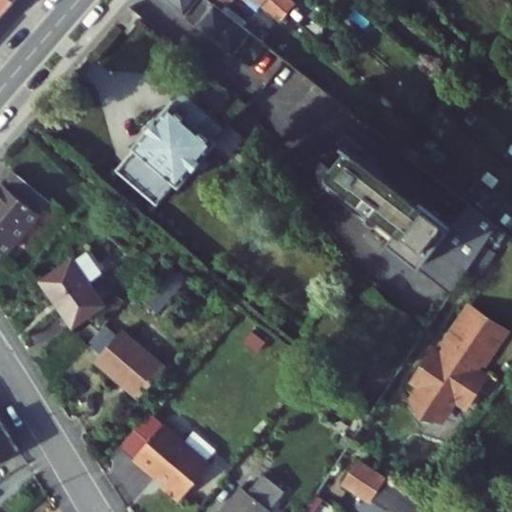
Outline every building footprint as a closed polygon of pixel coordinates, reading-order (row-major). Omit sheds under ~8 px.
[(0,0),(0,30),(26,0),(0,0)] [(207,0),(163,0),(238,61),(256,39),(212,4),(207,0)] [(271,3),(266,0),(207,0),(212,4),(215,0),(244,0),(262,14),(271,3)] [(289,19),(297,10),(285,0),(273,0),(271,3),(289,19)] [(289,19),(271,3),(262,14),(280,30),(289,19)] [(146,24),(134,13),(123,26),(135,37),(146,24)] [(230,130),(187,96),(122,172),(165,207),(179,190),(184,195),(224,148),(218,144),(230,130)] [(430,268),(425,274),(454,298),(466,280),(473,269),(481,256),(497,233),(476,215),(460,235),(360,155),(337,183),(381,219),(380,221),(379,224),(380,227),(382,229),(387,230),(391,228),(405,239),(401,245),(430,268)] [(0,253),(10,261),(53,208),(18,180),(0,201),(0,253)] [(91,256),(51,288),(82,328),(109,306),(95,289),(108,278),(91,256)] [(491,262),(481,256),(473,269),(482,275),(491,262)] [(482,275),(473,269),(466,280),(475,286),(482,275)] [(180,274),(154,305),(169,317),(194,286),(180,274)] [(511,329),(474,304),(449,342),(449,343),(452,345),(447,352),(438,346),(416,379),(423,384),(415,394),(428,409),(446,415),(458,398),(468,405),(479,390),(474,387),(485,372),(479,368),(484,361),(487,363),(511,329)] [(108,368),(150,404),(176,373),(134,336),(108,368)] [(474,387),(479,390),(489,375),(485,372),(474,387)] [(0,477),(22,463),(0,427),(0,477)] [(171,427),(142,461),(171,485),(167,489),(186,505),(218,467),(171,427)] [(359,460),(345,481),(370,497),(384,477),(359,460)] [(254,492),(237,511),(282,511),(299,492),(281,477),(263,499),(254,492)]
